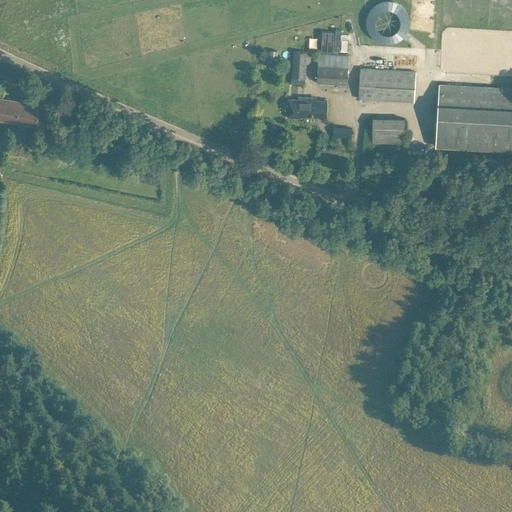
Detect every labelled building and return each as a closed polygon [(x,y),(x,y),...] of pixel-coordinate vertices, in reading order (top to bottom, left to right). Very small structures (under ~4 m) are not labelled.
[(332,52),(334,32),(322,31),(321,51),(332,52)] [(283,51),(284,40),(276,39),(276,50),(283,51)] [(15,46),(18,54),(23,52),(19,44),(15,46)] [(292,76),(305,77),(307,51),(294,50),(292,76)] [(347,84),(348,67),(349,54),(319,52),(318,65),(317,82),(347,84)] [(359,98),(414,101),(416,71),(369,68),(369,66),(363,65),(363,67),(360,67),(359,98)] [(511,86),(440,83),(436,146),(511,150),(511,86)] [(0,118),(34,126),(36,114),(38,104),(0,96),(0,118)] [(298,99),(289,99),(288,117),(301,117),(301,116),(327,116),(327,100),(309,99),(309,97),(298,97),(298,99)] [(361,126),(361,116),(337,116),(337,125),(361,126)] [(373,117),(373,131),(372,141),(404,142),(405,118),(373,117)] [(355,138),(356,128),(331,126),(330,136),(355,138)] [(63,129),(53,128),(51,139),(61,140),(63,129)]
